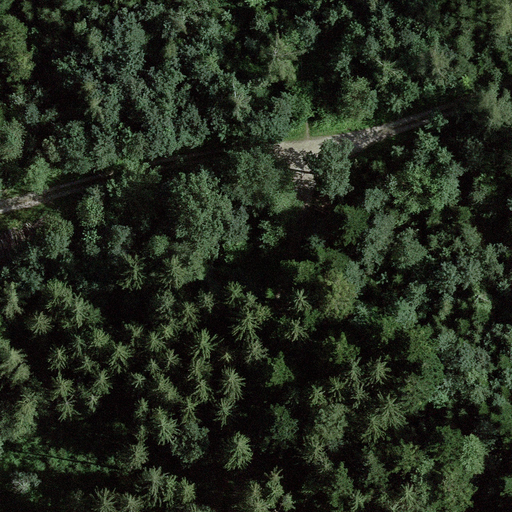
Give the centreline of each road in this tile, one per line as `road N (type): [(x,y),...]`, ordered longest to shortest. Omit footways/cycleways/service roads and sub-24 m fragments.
road 1 (track): [(312,145),(235,511)]
road 2 (track): [(0,200),(312,145)]
road 3 (track): [(312,145),(511,86)]
